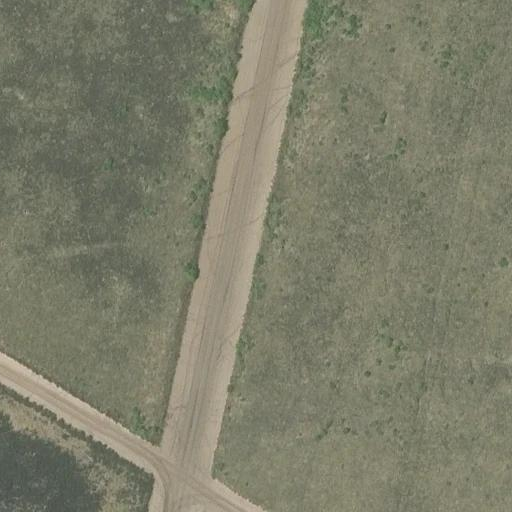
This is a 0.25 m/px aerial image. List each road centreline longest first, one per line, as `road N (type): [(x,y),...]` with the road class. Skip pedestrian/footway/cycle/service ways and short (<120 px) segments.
road 1 (track): [(277,0),(174,511)]
road 2 (track): [(235,511),(0,367)]
